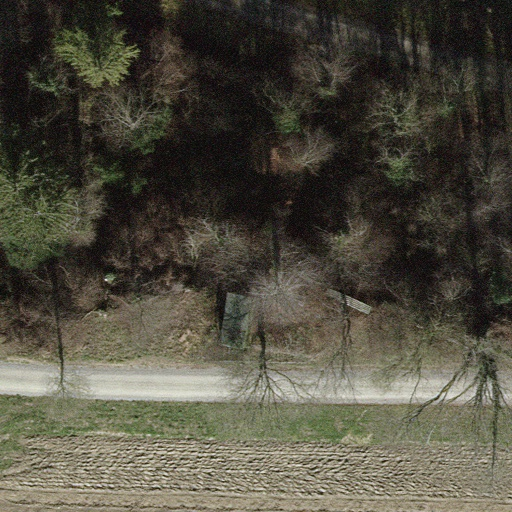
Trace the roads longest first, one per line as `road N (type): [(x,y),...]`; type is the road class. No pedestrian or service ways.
road 1 (track): [(511,388),(0,376)]
road 2 (track): [(224,0),(319,34),(511,79)]
